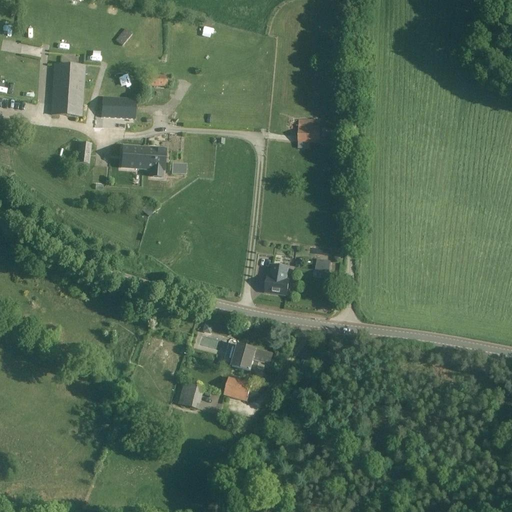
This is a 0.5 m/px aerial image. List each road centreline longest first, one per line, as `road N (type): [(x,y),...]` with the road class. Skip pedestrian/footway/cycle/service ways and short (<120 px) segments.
road 1 (secondary): [(347,328),(154,289),(82,262),(0,210)]
road 2 (unclassified): [(347,328),(360,0)]
road 3 (secondary): [(511,354),(347,328)]
